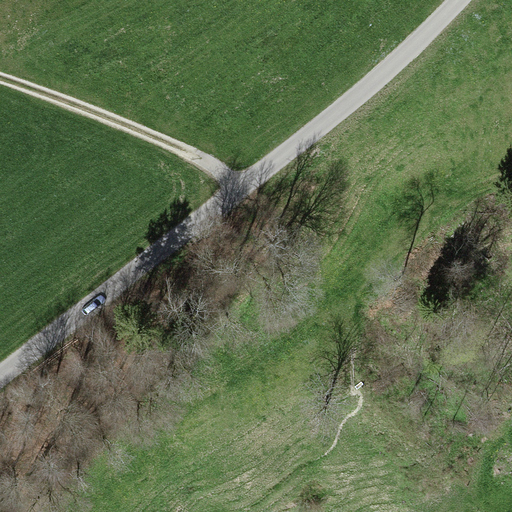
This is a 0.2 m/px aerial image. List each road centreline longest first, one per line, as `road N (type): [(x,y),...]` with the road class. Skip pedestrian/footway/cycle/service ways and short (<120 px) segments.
road 1 (unclassified): [(459,0),(371,85),(0,377)]
road 2 (track): [(0,76),(138,129),(246,185)]
